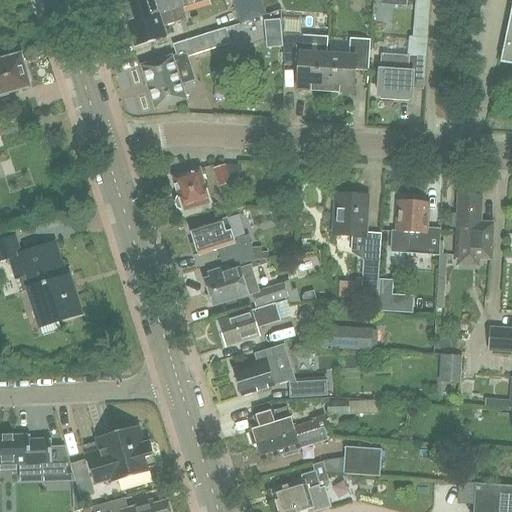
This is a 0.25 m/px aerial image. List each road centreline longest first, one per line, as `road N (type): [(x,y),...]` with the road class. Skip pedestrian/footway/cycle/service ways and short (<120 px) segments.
road 1 (residential): [(511,155),(195,134),(103,148)]
road 2 (secondary): [(177,382),(103,148)]
road 3 (residential): [(0,396),(177,382)]
road 4 (secondary): [(103,148),(56,0)]
road 5 (secondary): [(217,511),(177,382)]
